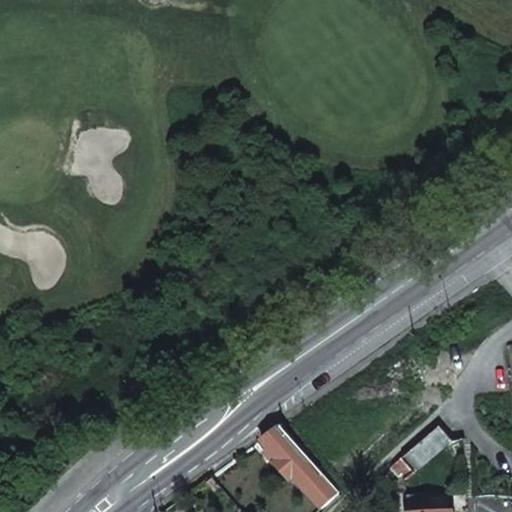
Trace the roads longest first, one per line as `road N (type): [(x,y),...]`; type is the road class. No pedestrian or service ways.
road 1 (tertiary): [(129,483),(511,201)]
road 2 (unknown): [(511,326),(459,385),(448,417),(492,464)]
